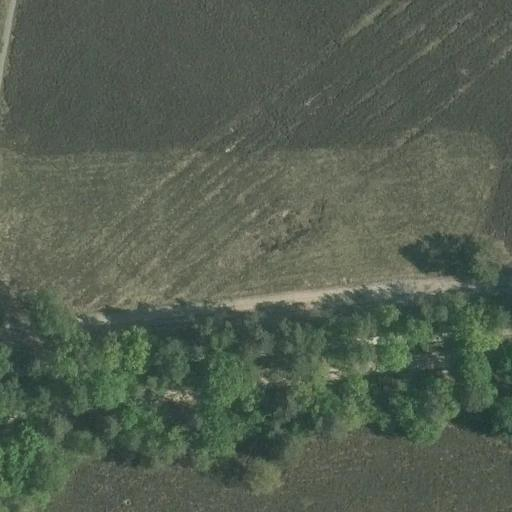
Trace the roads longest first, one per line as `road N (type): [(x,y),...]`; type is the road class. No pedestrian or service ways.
road 1 (track): [(511,345),(0,417)]
road 2 (track): [(511,282),(0,336)]
